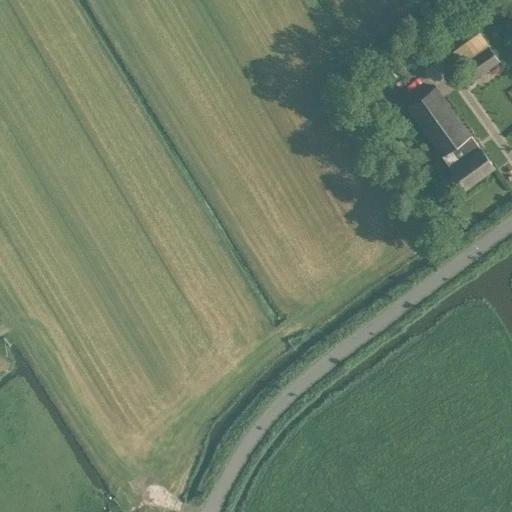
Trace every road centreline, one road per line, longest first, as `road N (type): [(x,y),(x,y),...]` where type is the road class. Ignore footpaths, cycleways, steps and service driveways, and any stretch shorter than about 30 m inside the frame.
road 1 (track): [(394,0),(306,53),(394,229),(163,435),(148,473)]
road 2 (tertiary): [(211,511),(263,415),(364,318),(511,212)]
road 3 (track): [(0,326),(31,309),(148,473)]
